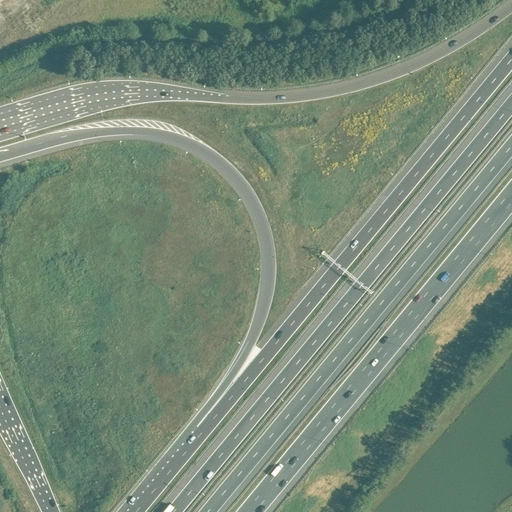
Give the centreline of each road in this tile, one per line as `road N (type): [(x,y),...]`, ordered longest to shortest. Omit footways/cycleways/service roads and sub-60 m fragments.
road 1 (motorway): [(511,8),(436,56),(322,95),(115,94),(0,123)]
road 2 (motorway): [(0,155),(89,132),(155,131),(201,146),(251,192),(271,253),(266,305),(201,433)]
road 3 (motorway): [(511,103),(173,511)]
road 4 (motorway): [(511,58),(201,433)]
road 5 (motorway): [(207,511),(511,145)]
road 6 (motorway): [(249,511),(511,191)]
